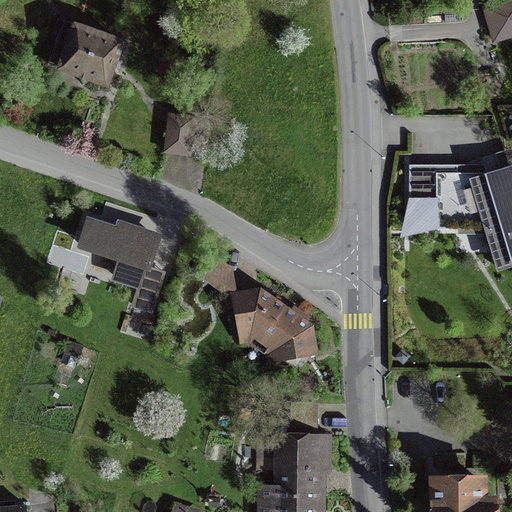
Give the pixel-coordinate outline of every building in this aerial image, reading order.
[(511,34),(511,1),(487,8),(496,39),(511,34)] [(83,85),(91,80),(107,86),(122,42),(64,22),(49,65),(79,75),(83,85)] [(193,119),(171,117),(167,150),(189,153),(193,119)] [(458,216),(481,216),(494,254),(511,254),(511,174),(489,182),(487,173),(458,173),(458,165),(409,165),(409,228),(458,228),(458,216)] [(147,267),(157,237),(122,226),(120,232),(89,222),(82,246),(123,259),(117,277),(138,284),(144,266),(147,267)] [(275,350),(276,360),(316,353),(311,326),(260,290),(234,295),(233,295),(240,335),(251,333),(275,350)] [(330,470),(330,435),(260,434),(260,459),(281,459),(281,486),(259,486),(259,511),(324,511),(325,486),(315,486),(316,470),(330,470)] [(511,503),(511,473),(497,474),(498,504),(511,503)] [(452,482),(435,482),(435,511),(491,511),(492,501),(481,501),(481,481),(465,481),(465,474),(452,475),(452,482)]
